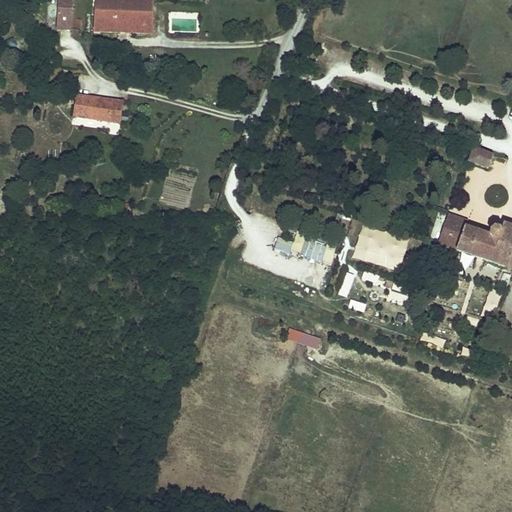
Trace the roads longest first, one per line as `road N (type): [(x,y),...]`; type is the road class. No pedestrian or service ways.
road 1 (unclassified): [(256,118),(310,0)]
road 2 (track): [(320,278),(266,259),(229,197)]
